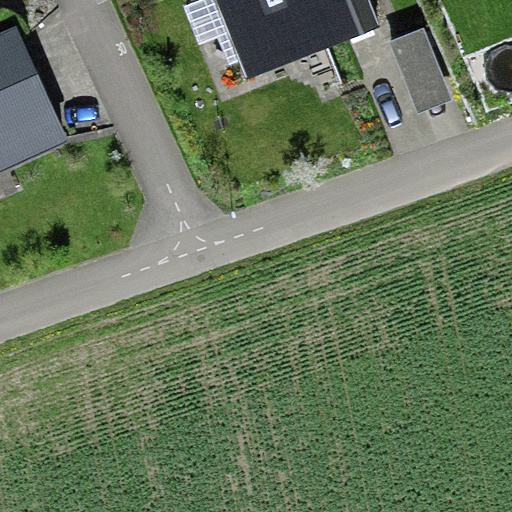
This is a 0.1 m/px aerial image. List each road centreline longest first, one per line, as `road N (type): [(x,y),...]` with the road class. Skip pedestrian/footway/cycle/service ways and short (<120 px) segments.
road 1 (residential): [(511,135),(193,244)]
road 2 (residential): [(82,0),(193,244)]
road 3 (residential): [(193,244),(0,312)]
